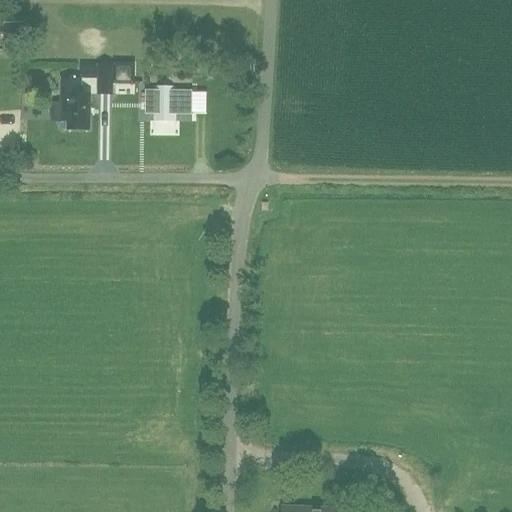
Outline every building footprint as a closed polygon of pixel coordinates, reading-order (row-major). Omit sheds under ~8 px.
[(23,12),(0,11),(0,33),(23,34),(23,12)] [(97,94),(112,95),(113,65),(98,64),(97,94)] [(135,65),(115,65),(115,85),(135,85),(135,65)] [(62,78),(61,103),(55,103),(55,122),(69,122),(68,131),(90,132),(91,95),(81,95),(82,78),(62,78)] [(45,80),(34,89),(43,100),(54,91),(45,80)] [(145,90),(145,114),(154,114),(154,119),(175,120),(175,115),(192,115),(192,91),(176,91),(176,87),(154,87),(154,90),(145,90)] [(121,139),(141,127),(124,98),(104,110),(121,139)]
